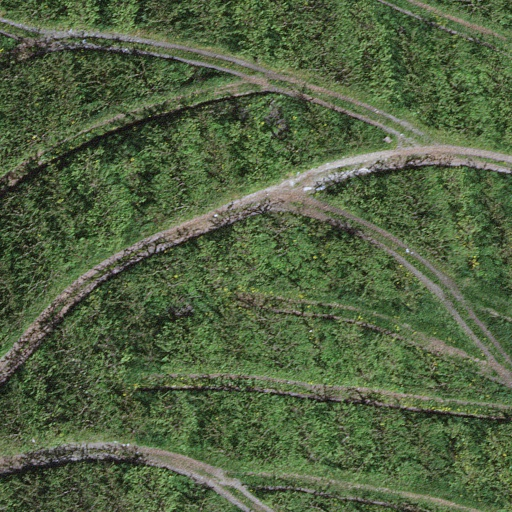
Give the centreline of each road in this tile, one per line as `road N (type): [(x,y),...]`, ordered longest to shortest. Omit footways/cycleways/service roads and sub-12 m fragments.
road 1 (track): [(511,163),(454,148),(346,159),(183,226),(79,284),(0,371)]
road 2 (track): [(0,463),(91,448),(174,460),(271,511)]
